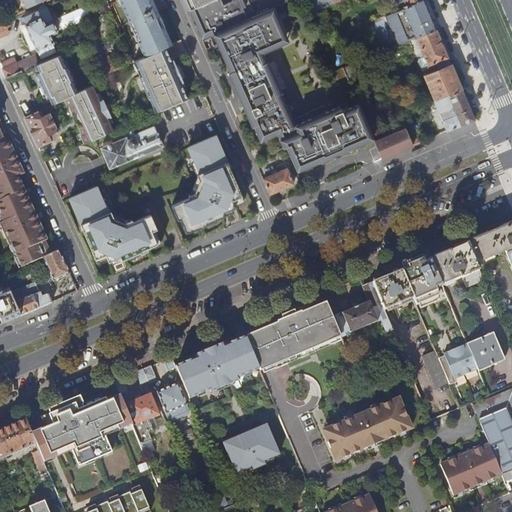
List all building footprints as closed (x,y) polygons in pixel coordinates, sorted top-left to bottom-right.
[(23,0),(28,10),(47,2),(45,0),(23,0)] [(153,0),(119,0),(144,57),(165,48),(173,44),(153,0)] [(184,0),(189,10),(213,0),(184,0)] [(213,0),(189,10),(202,39),(213,35),(217,44),(220,42),(223,49),(220,50),(223,56),(243,48),(286,148),(296,172),(321,161),(321,163),(330,159),(329,157),(340,153),(340,154),(349,151),(348,149),(365,142),(350,108),(341,111),(336,113),(334,109),(332,104),(324,107),(323,106),(307,113),(308,114),(294,120),(282,92),(281,93),(268,62),(266,62),(263,53),(284,44),(269,10),(271,6),(275,4),(277,7),(289,2),(287,0),(213,0)] [(314,0),(306,4),(310,14),(344,0),(314,0)] [(405,0),(406,2),(384,11),(384,12),(372,17),(374,21),(386,16),(424,0),(405,0)] [(386,16),(390,28),(391,28),(397,43),(408,38),(406,34),(413,31),(416,38),(417,38),(437,30),(424,0),(386,16)] [(63,27),(91,18),(88,6),(59,15),(63,27)] [(269,10),(284,44),(287,43),(284,34),(285,34),(278,16),(276,16),(273,8),(269,10)] [(38,51),(42,60),(57,53),(53,44),(54,44),(51,36),(57,33),(58,31),(54,22),(52,21),(46,24),(42,17),(39,11),(23,18),(26,25),(25,25),(37,51),(38,51)] [(2,21),(0,22),(0,31),(7,29),(10,25),(7,19),(2,21)] [(7,29),(0,31),(0,37),(10,33),(7,29)] [(417,38),(425,58),(420,60),(419,63),(421,67),(423,69),(429,66),(431,71),(438,69),(451,63),(437,30),(417,38)] [(138,77),(147,98),(148,97),(150,96),(157,112),(169,107),(184,101),(188,99),(182,85),(184,84),(181,78),(176,66),(173,60),(171,61),(165,48),(144,57),(134,61),(141,76),(138,77)] [(223,56),(230,73),(232,77),(235,75),(244,98),(240,100),(243,108),(247,106),(249,111),(245,112),(252,128),(254,127),(260,142),(277,135),(283,149),(286,148),(243,48),(223,56)] [(70,107),(83,136),(82,137),(85,144),(109,134),(113,132),(110,127),(108,121),(111,120),(104,104),(103,104),(100,105),(96,95),(92,87),(80,93),(74,80),(75,80),(69,66),(68,66),(62,54),(36,65),(40,73),(37,75),(38,76),(48,98),(49,100),(52,99),(54,104),(65,99),(69,107),(70,107)] [(15,58),(2,64),(5,69),(18,63),(15,58)] [(132,63),(138,77),(141,76),(134,61),(133,62),(132,63)] [(3,69),(7,78),(22,72),(18,63),(5,69),(3,69)] [(99,67),(102,75),(121,68),(119,63),(105,69),(103,65),(99,67)] [(438,69),(439,72),(426,77),(431,90),(427,92),(432,103),(435,102),(462,91),(451,63),(438,69)] [(176,66),(181,78),(184,77),(179,65),(176,66)] [(229,74),(240,100),(244,98),(235,75),(232,77),(230,73),(229,74)] [(35,78),(45,100),(48,98),(38,76),(35,78)] [(435,102),(440,113),(454,107),(457,115),(443,121),(447,132),(475,120),(462,91),(435,102)] [(148,97),(155,113),(157,112),(150,96),(148,97)] [(350,108),(365,142),(374,139),(372,136),(370,129),(359,104),(350,108)] [(440,113),(443,121),(457,115),(454,107),(440,113)] [(26,119),(39,147),(51,142),(51,141),(53,141),(55,135),(54,134),(58,132),(50,115),(44,117),(42,112),(26,119)] [(414,124),(412,127),(413,130),(417,131),(419,130),(421,127),(419,124),(416,123),(414,124)] [(370,129),(372,136),(379,133),(377,126),(370,129)] [(126,139),(102,150),(111,169),(163,146),(154,127),(135,135),(133,132),(125,136),(126,139)] [(374,141),(381,159),(390,156),(413,146),(406,127),(374,141)] [(216,136),(189,147),(194,159),(200,174),(197,175),(198,176),(200,182),(196,192),(191,195),(189,195),(190,198),(172,206),(179,220),(180,219),(184,218),(189,230),(199,226),(200,228),(207,225),(207,224),(217,219),(225,216),(223,213),(233,209),(235,208),(234,206),(232,200),(242,196),(230,168),(227,162),(223,163),(218,151),(222,149),(216,136)] [(0,209),(2,214),(30,202),(30,201),(27,202),(23,193),(26,192),(19,177),(25,175),(10,142),(2,146),(0,146),(0,209)] [(255,151),(258,159),(263,157),(260,148),(255,151)] [(233,167),(222,149),(218,151),(223,163),(227,162),(230,168),(233,167)] [(194,159),(191,161),(197,175),(200,174),(194,159)] [(287,169),(264,179),(270,194),(293,185),(287,169)] [(198,176),(191,195),(196,192),(200,182),(198,176)] [(98,187),(70,199),(76,213),(80,211),(86,223),(81,225),(84,232),(96,259),(106,255),(108,260),(109,262),(112,261),(121,257),(122,260),(130,256),(141,252),(142,253),(149,250),(148,248),(158,244),(153,231),(157,230),(158,229),(152,215),(134,222),(133,219),(131,220),(126,222),(115,218),(113,213),(112,212),(109,213),(103,199),(98,187)] [(242,196),(232,200),(234,206),(244,201),(242,196)] [(106,198),(103,199),(109,213),(112,212),(106,198)] [(0,223),(0,224),(10,246),(12,245),(15,251),(27,246),(34,262),(40,259),(43,258),(52,254),(46,242),(48,241),(30,202),(2,214),(5,221),(0,223)] [(81,233),(84,232),(81,225),(86,223),(80,211),(76,213),(81,233)] [(113,213),(115,218),(126,222),(131,220),(113,213)] [(184,218),(180,219),(186,233),(200,228),(199,226),(189,230),(184,218)] [(511,224),(467,244),(476,264),(504,252),(511,270),(511,224)] [(148,248),(149,250),(162,243),(157,230),(153,231),(158,244),(148,248)] [(430,260),(442,287),(462,278),(466,289),(484,281),(476,264),(467,244),(430,260)] [(15,251),(23,268),(34,262),(27,246),(15,251)] [(43,258),(54,282),(71,275),(60,251),(52,254),(43,258)] [(106,255),(96,259),(98,264),(108,260),(106,255)] [(401,272),(412,299),(415,307),(426,303),(438,298),(435,291),(442,287),(430,260),(424,262),(421,258),(407,264),(408,269),(401,272)] [(373,285),(383,311),(412,299),(401,272),(372,284),(373,285)] [(359,279),(363,289),(373,285),(372,284),(368,275),(359,279)] [(0,312),(5,323),(31,312),(52,303),(49,296),(45,297),(43,292),(41,293),(37,283),(12,294),(10,289),(0,293),(0,312)] [(333,318),(341,337),(347,335),(348,338),(355,335),(353,332),(380,321),(386,334),(392,332),(383,311),(373,285),(363,289),(369,302),(333,318)] [(260,333),(272,360),(275,362),(290,355),(295,357),(301,354),(300,352),(304,350),(305,353),(311,350),(313,346),(326,340),(325,338),(329,337),(336,340),(341,337),(333,318),(327,303),(302,313),(301,312),(278,322),(278,323),(262,330),(260,333)] [(259,370),(260,371),(277,364),(275,362),(272,360),(260,333),(262,330),(245,337),(246,337),(259,370)] [(466,345),(477,372),(478,373),(504,362),(493,335),(466,345)] [(239,379),(259,370),(246,337),(225,346),(224,344),(195,356),(196,358),(175,367),(175,368),(189,400),(210,391),(211,393),(240,381),(239,379)] [(438,360),(448,385),(449,388),(456,385),(454,382),(477,372),(466,345),(457,349),(458,352),(451,355),(449,352),(443,355),(444,357),(438,360)] [(423,357),(436,390),(448,385),(438,360),(435,352),(423,357)] [(163,361),(168,371),(175,368),(175,367),(171,358),(163,361)] [(143,370),(147,380),(155,377),(151,367),(143,370)] [(135,373),(140,384),(142,385),(148,383),(147,380),(143,370),(135,373)] [(115,382),(120,395),(128,391),(123,379),(115,382)] [(168,420),(172,422),(188,415),(190,411),(178,384),(156,393),(168,420)] [(511,390),(472,408),(488,446),(501,477),(504,483),(511,479),(511,390)] [(127,404),(131,413),(136,426),(133,427),(141,446),(152,441),(148,433),(153,431),(149,420),(154,418),(160,416),(150,394),(127,404)] [(121,430),(133,425),(128,414),(121,397),(107,402),(105,399),(83,408),(81,402),(28,425),(36,445),(40,453),(44,463),(60,456),(68,453),(71,452),(77,467),(97,459),(113,453),(106,436),(121,430)] [(326,440),(333,456),(342,461),(367,450),(366,446),(379,441),(380,444),(405,433),(409,424),(401,406),(392,402),(330,429),(326,440)] [(133,425),(133,427),(136,426),(131,413),(128,414),(133,425)] [(149,420),(153,431),(158,429),(154,418),(149,420)] [(0,430),(0,460),(36,445),(28,425),(26,420),(10,427),(0,430)] [(281,457),(268,426),(224,444),(237,476),(253,469),(254,472),(266,467),(265,464),(281,457)] [(379,441),(366,446),(367,450),(380,444),(379,441)] [(488,446),(439,467),(452,497),(472,489),(485,483),(501,477),(488,446)] [(34,455),(41,471),(46,469),(44,463),(40,453),(34,455)] [(140,511),(149,508),(142,491),(131,495),(130,493),(118,498),(119,500),(108,505),(107,503),(95,508),(96,510),(92,511),(140,511)] [(213,496),(219,511),(229,507),(223,492),(213,496)] [(328,511),(376,511),(369,495),(328,511)] [(49,511),(45,501),(30,507),(31,511),(49,511)]
